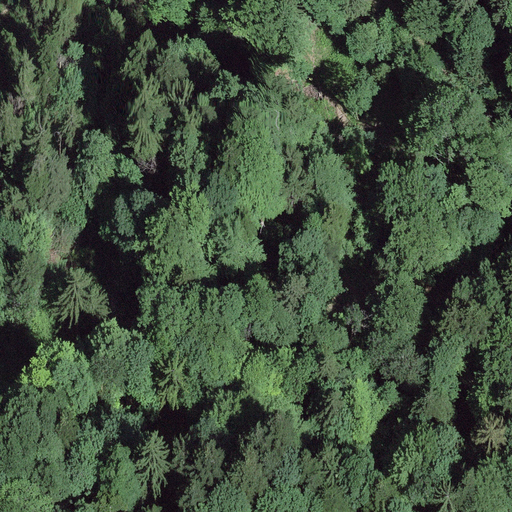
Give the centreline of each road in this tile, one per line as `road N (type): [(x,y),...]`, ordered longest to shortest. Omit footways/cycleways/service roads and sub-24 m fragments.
road 1 (track): [(17,375),(134,366),(239,315),(303,303),(480,306),(511,295)]
road 2 (track): [(511,170),(373,0)]
